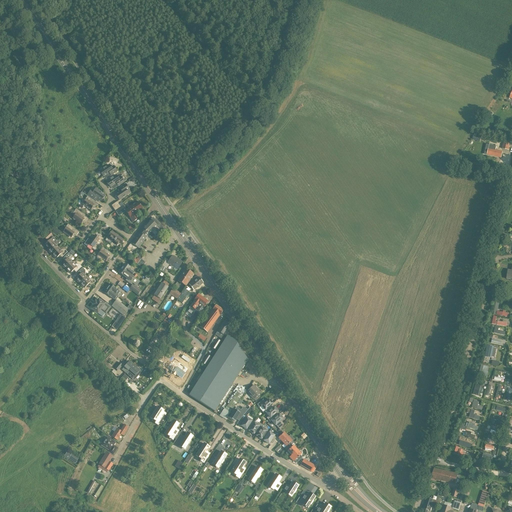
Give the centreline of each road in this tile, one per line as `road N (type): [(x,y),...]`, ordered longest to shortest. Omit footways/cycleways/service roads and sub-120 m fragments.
road 1 (unclassified): [(417,511),(511,197)]
road 2 (unclassified): [(79,309),(161,381),(300,473),(323,485),(342,472)]
road 3 (primary): [(342,472),(161,207)]
road 4 (track): [(170,205),(265,107),(312,0)]
road 5 (track): [(0,483),(147,396)]
road 6 (primary): [(105,122),(22,0)]
road 7 (track): [(264,108),(177,0)]
